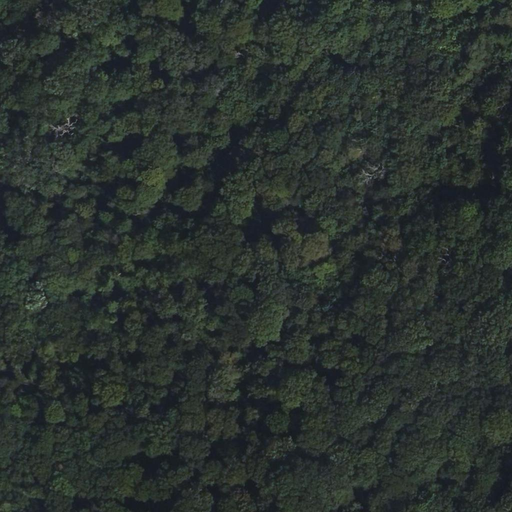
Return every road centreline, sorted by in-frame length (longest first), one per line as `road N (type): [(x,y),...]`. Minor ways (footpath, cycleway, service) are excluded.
road 1 (track): [(366,511),(187,0)]
road 2 (track): [(269,0),(377,101),(511,177)]
